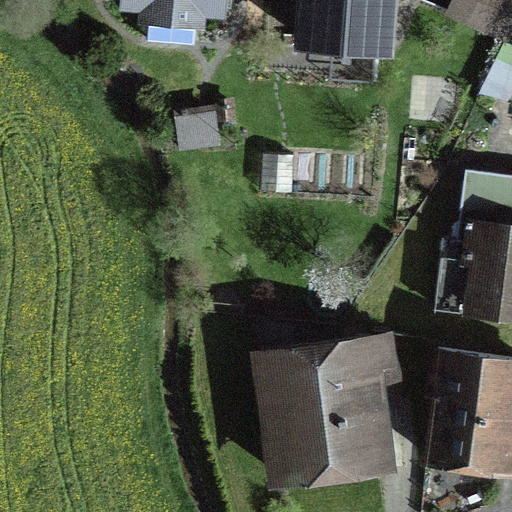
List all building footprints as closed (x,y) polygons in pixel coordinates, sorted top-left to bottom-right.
[(103,0),(102,16),(142,21),(138,51),(196,58),(199,27),(226,30),(229,0),(103,0)] [(294,0),(289,59),(388,67),(394,0),(294,0)] [(511,0),(453,0),(449,9),(509,38),(511,32),(511,0)] [(511,232),(470,231),(466,329),(511,330),(511,232)] [(400,335),(246,359),(267,489),(393,469),(379,380),(406,376),(400,335)] [(511,363),(431,358),(424,481),(511,486),(511,363)]
